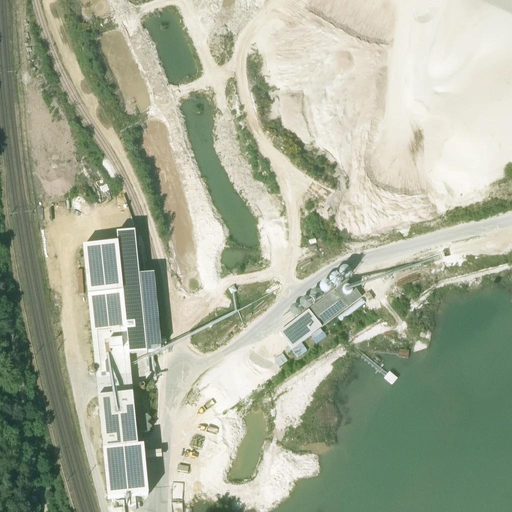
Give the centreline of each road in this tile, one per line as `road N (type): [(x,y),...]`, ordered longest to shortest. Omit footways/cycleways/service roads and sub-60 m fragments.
road 1 (track): [(40,0),(60,55),(151,224),(174,306),(179,365),(197,377)]
road 2 (track): [(49,511),(0,279)]
